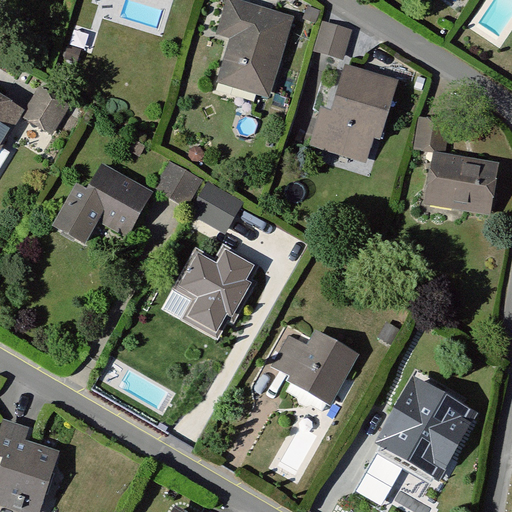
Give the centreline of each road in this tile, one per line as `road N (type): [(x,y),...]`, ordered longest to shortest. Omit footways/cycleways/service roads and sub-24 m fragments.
road 1 (residential): [(0,356),(267,511)]
road 2 (residential): [(345,0),(511,104)]
